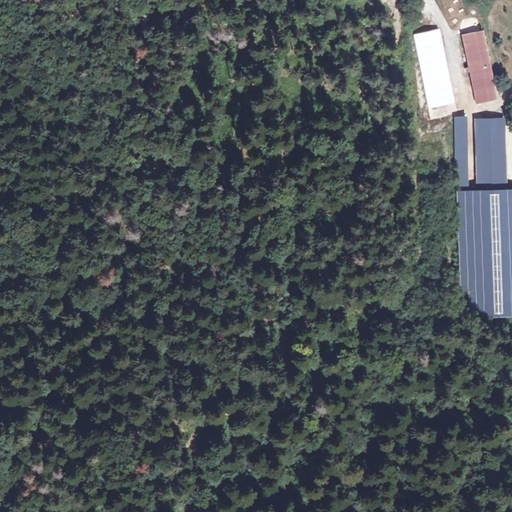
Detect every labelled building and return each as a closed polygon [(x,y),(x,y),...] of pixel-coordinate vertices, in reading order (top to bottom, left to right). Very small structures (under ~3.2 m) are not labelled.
[(456,0),(449,0),(451,21),(459,20),(456,0)] [(440,28),(412,34),(429,116),(457,111),(440,28)] [(482,29),(464,32),(478,101),(495,98),(482,29)] [(502,126),(457,128),(461,217),(506,214),(502,126)] [(506,214),(461,217),(464,308),(511,306),(506,214)]
